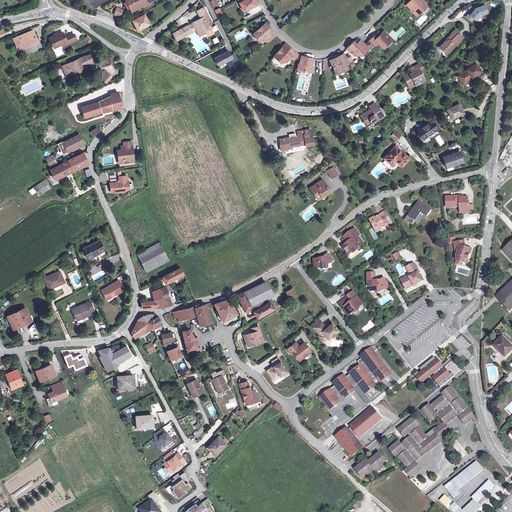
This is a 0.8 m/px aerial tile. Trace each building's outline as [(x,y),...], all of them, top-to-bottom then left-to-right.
[(124,0),(131,11),(141,6),(145,3),(144,2),(147,1),(148,0),(150,0),(150,1),(151,0),(124,0)] [(237,0),(242,7),(246,5),(248,9),(256,5),(253,0),(237,0)] [(410,10),(415,15),(419,11),(420,12),(427,5),(422,1),(420,2),(419,1),(420,0),(410,0),(406,4),(410,9),(410,10)] [(474,7),(466,16),(470,20),(472,17),(474,19),(478,14),(486,12),(485,5),(474,7)] [(193,23),(176,32),(177,33),(174,35),(175,37),(174,38),(176,39),(177,40),(192,32),(190,29),(195,27),(199,36),(205,32),(205,31),(216,26),(215,24),(213,25),(204,7),(197,11),(201,18),(192,22),(193,23)] [(286,23),(294,16),(290,12),(282,19),(286,23)] [(133,20),(138,29),(149,24),(144,15),(133,20)] [(261,41),(265,38),(268,41),(276,35),(266,23),(253,34),(258,40),(261,41)] [(458,43),(458,42),(461,40),(460,39),(463,37),(459,33),(458,34),(457,33),(458,32),(455,29),(450,33),(451,34),(446,38),(448,39),(446,41),(446,40),(438,47),(442,50),(443,50),(446,54),(453,47),(452,46),(454,44),(455,46),(458,43)] [(13,38),(18,48),(36,41),(31,30),(13,38)] [(369,40),(375,45),(377,43),(383,48),(387,45),(384,43),(387,40),(390,37),(383,31),(380,33),(377,37),(375,35),(369,40)] [(67,44),(74,41),(71,35),(70,34),(65,37),(62,32),(49,38),(54,48),(61,44),(66,42),(67,44)] [(368,48),(360,40),(356,44),(353,41),(346,48),(354,56),(358,55),(362,52),(363,53),(368,48)] [(290,50),(284,45),(274,56),(280,62),(286,62),(291,57),(295,52),(291,49),(290,50)] [(230,68),(235,66),(230,56),(231,56),(228,51),(215,58),(218,65),(226,61),(230,68)] [(235,66),(239,64),(234,54),(230,55),(231,56),(230,56),(235,66)] [(334,58),(329,60),(334,71),(336,69),(341,71),(348,68),(346,65),(348,64),(343,54),(337,57),(338,58),(335,59),(334,58)] [(62,66),(66,77),(86,68),(84,65),(84,63),(86,63),(86,64),(93,61),(90,55),(81,59),(81,58),(62,66)] [(313,59),(301,56),(299,64),(298,64),(297,69),(310,72),(311,68),(313,59)] [(469,65),(470,66),(457,76),(463,84),(475,75),(475,74),(480,70),(472,59),(467,62),(469,64),(469,65)] [(403,75),(407,84),(413,81),(415,85),(424,80),(419,70),(416,65),(410,68),(411,71),(412,72),(408,74),(408,73),(403,75)] [(105,71),(100,76),(103,79),(108,74),(105,71)] [(108,74),(103,79),(106,82),(111,77),(108,74)] [(98,102),(88,105),(91,115),(96,114),(101,112),(121,107),(117,92),(110,94),(111,96),(98,102)] [(383,116),(374,102),(368,106),(370,109),(360,115),(367,126),(383,116)] [(447,110),(451,119),(464,113),(459,104),(447,110)] [(91,115),(88,105),(81,107),(84,117),(91,115)] [(417,130),(423,139),(437,129),(431,121),(417,130)] [(279,138),(280,146),(285,147),(286,149),(291,148),(291,146),(305,144),(305,145),(313,144),(311,136),(309,137),(308,133),(311,132),(310,129),(297,131),(298,135),(295,135),(295,137),(289,138),(289,137),(279,138)] [(394,131),(390,136),(396,141),(400,135),(394,131)] [(57,143),(62,152),(66,150),(67,151),(84,142),(79,133),(62,142),(62,141),(57,143)] [(117,150),(118,159),(122,158),(123,162),(133,161),(131,144),(123,146),(121,146),(121,149),(117,150)] [(396,161),(402,166),(409,158),(395,146),(384,158),(392,165),(396,161)] [(443,158),(447,168),(463,162),(460,152),(443,158)] [(83,153),(68,160),(73,170),(87,163),(83,153)] [(45,159),(49,167),(57,164),(53,155),(45,159)] [(73,170),(68,160),(50,169),(55,179),(73,170)] [(327,171),(331,178),(338,174),(334,167),(327,171)] [(113,191),(113,192),(124,191),(128,188),(127,180),(126,180),(126,175),(118,176),(118,180),(117,181),(109,182),(110,192),(113,191)] [(45,179),(33,188),(38,194),(50,187),(45,179)] [(315,188),(312,190),(318,199),(322,197),(322,196),(329,190),(322,179),(314,185),(315,188)] [(469,210),(469,204),(469,202),(468,202),(467,197),(460,197),(460,196),(446,196),(446,207),(460,207),(460,211),(469,210)] [(413,210),(412,209),(405,220),(412,225),(421,211),(427,216),(431,210),(419,201),(413,210)] [(385,217),(382,212),(379,214),(379,215),(375,218),(374,216),(370,219),(376,232),(381,229),(380,227),(384,225),(388,223),(388,224),(392,223),(388,216),(385,217)] [(355,228),(346,235),(351,241),(348,243),(343,246),(347,252),(351,249),(353,252),(360,247),(359,246),(364,243),(358,236),(360,234),(355,228)] [(99,252),(104,250),(99,240),(83,248),(88,258),(99,252)] [(457,260),(464,262),(466,258),(467,259),(469,254),(470,254),(472,249),(465,247),(464,240),(454,242),(456,253),(457,253),(456,256),(457,260)] [(502,296),(499,299),(509,310),(511,307),(511,240),(503,249),(511,258),(511,280),(499,293),(502,296)] [(136,254),(146,272),(168,260),(159,242),(136,254)] [(360,248),(349,256),(351,259),(362,251),(360,248)] [(371,250),(363,256),(366,260),(374,255),(371,250)] [(314,267),(317,269),(323,268),(323,270),(329,269),(328,264),(330,264),(334,261),(329,254),(323,259),(320,259),(313,260),(314,267)] [(413,262),(406,266),(411,274),(411,275),(409,276),(410,277),(402,281),(406,289),(414,284),(416,283),(423,280),(413,262)] [(183,274),(180,267),(161,277),(165,283),(183,274)] [(44,278),(49,289),(64,282),(59,271),(44,278)] [(375,272),(367,273),(368,282),(369,286),(371,286),(371,291),(375,291),(379,293),(384,289),(384,285),(388,283),(385,278),(381,280),(375,280),(375,272)] [(154,276),(140,283),(139,283),(141,287),(156,279),(154,276)] [(118,280),(101,290),(106,298),(110,296),(111,297),(120,292),(121,293),(124,291),(118,280)] [(260,284),(244,291),(250,302),(259,297),(271,292),(265,281),(260,284)] [(164,287),(159,289),(162,297),(161,297),(162,300),(164,305),(165,305),(171,304),(166,292),(171,290),(169,285),(164,287)] [(296,294),(293,288),(292,288),(286,292),(290,299),(297,295),(296,294)] [(152,291),(154,301),(162,300),(161,297),(162,297),(159,289),(152,291)] [(237,295),(246,312),(250,310),(252,309),(250,302),(244,291),(237,295)] [(353,292),(340,302),(346,309),(345,311),(349,316),(352,314),(355,313),(359,310),(360,307),(364,305),(353,292)] [(252,309),(253,311),(264,304),(259,297),(250,302),(252,309)] [(235,313),(228,299),(214,303),(222,321),(235,313)] [(162,300),(154,301),(142,302),(142,309),(155,307),(163,306),(164,305),(162,300)] [(90,314),(89,312),(93,310),(90,301),(72,309),(76,320),(90,314)] [(264,304),(253,311),(254,312),(257,318),(274,308),(269,301),(264,304)] [(204,304),(194,308),(199,325),(203,324),(203,325),(212,322),(206,308),(204,304)] [(172,312),(174,317),(177,317),(178,320),(195,315),(192,306),(172,312)] [(7,316),(14,330),(31,321),(25,307),(7,316)] [(146,322),(142,316),(138,319),(137,320),(131,332),(134,337),(144,332),(151,328),(146,322)] [(152,318),(146,322),(151,328),(161,323),(157,316),(153,319),(152,318)] [(319,319),(311,325),(313,328),(321,322),(319,319)] [(324,325),(321,322),(313,328),(312,329),(318,336),(319,335),(321,338),(325,336),(327,339),(330,336),(332,337),(335,335),(335,333),(338,331),(332,323),(327,327),(326,328),(324,325)] [(250,333),(243,335),(246,343),(251,342),(251,344),(258,342),(258,343),(263,341),(258,326),(251,328),(253,333),(250,333)] [(182,331),(184,340),(194,338),(194,337),(194,336),(189,329),(182,331)] [(163,342),(172,339),(171,335),(170,332),(161,335),(163,342)] [(465,348),(470,345),(462,335),(458,338),(465,348)] [(511,349),(511,345),(502,336),(494,345),(498,350),(499,349),(506,356),(511,349)] [(194,338),(184,340),(187,351),(197,349),(198,354),(202,353),(202,352),(200,348),(197,337),(194,337),(194,338)] [(172,347),(170,342),(163,344),(166,350),(172,347)] [(288,347),(286,348),(290,353),(291,352),(296,360),(302,356),(303,357),(307,354),(304,350),(308,347),(304,342),(298,346),(295,342),(294,343),(288,347)] [(155,350),(153,344),(146,347),(149,353),(155,350)] [(379,379),(389,371),(374,351),(377,349),(374,345),(371,347),(360,355),(362,357),(357,361),(360,365),(350,373),(351,374),(346,377),(344,375),(333,383),(335,385),(321,397),(328,407),(339,399),(340,400),(344,396),(343,395),(354,387),(357,385),(358,384),(364,391),(374,383),(371,378),(375,375),(379,379)] [(181,355),(177,346),(166,351),(170,359),(181,355)] [(111,353),(109,348),(108,347),(98,350),(106,366),(116,361),(112,353),(111,353)] [(122,348),(112,353),(116,361),(126,355),(122,348)] [(434,377),(432,379),(437,384),(442,379),(446,383),(450,379),(447,376),(449,374),(444,369),(443,368),(445,367),(444,365),(442,366),(441,365),(437,360),(435,362),(433,360),(436,358),(434,356),(419,368),(422,371),(420,373),(425,379),(430,376),(429,375),(431,373),(434,377)] [(277,357),(271,361),(274,365),(267,369),(273,378),(278,374),(279,376),(282,373),(284,376),(288,374),(277,357)] [(453,357),(449,360),(444,365),(445,367),(454,359),(453,357)] [(54,374),(50,364),(36,370),(40,380),(54,374)] [(11,374),(6,376),(11,389),(22,384),(16,369),(10,372),(11,374)] [(273,378),(267,369),(266,370),(273,380),(279,376),(278,374),(273,378)] [(391,374),(389,371),(379,379),(381,382),(391,374)] [(120,384),(121,388),(134,387),(133,375),(117,376),(117,384),(120,384)] [(211,379),(218,392),(222,390),(227,388),(221,375),(211,379)] [(202,392),(196,379),(186,384),(193,397),(202,392)] [(249,390),(247,382),(246,381),(239,383),(245,403),(258,399),(256,392),(254,393),(253,389),(249,390)] [(51,386),(53,391),(63,387),(63,386),(59,387),(57,383),(51,386)] [(376,385),(374,383),(364,391),(366,393),(376,385)] [(371,402),(357,385),(354,387),(368,404),(371,402)] [(53,391),(47,393),(49,397),(51,401),(56,399),(66,395),(63,387),(53,391)] [(356,390),(354,387),(343,395),(344,396),(345,398),(356,390)] [(401,444),(398,441),(389,448),(395,456),(397,455),(408,468),(405,470),(411,478),(422,469),(416,462),(442,440),(441,438),(451,430),(446,424),(457,415),(465,424),(472,419),(475,422),(477,420),(450,387),(442,393),(444,395),(442,396),(432,404),(433,404),(431,406),(429,404),(421,410),(431,422),(438,415),(444,422),(436,429),(435,427),(427,434),(426,435),(419,428),(418,426),(419,425),(413,417),(398,429),(404,436),(408,434),(410,436),(403,442),(401,444)] [(49,397),(46,399),(49,406),(57,403),(56,399),(51,401),(49,397)] [(340,400),(339,399),(328,407),(330,409),(341,401),(340,400)] [(371,409),(366,413),(374,422),(375,423),(380,419),(371,409)] [(42,416),(45,423),(51,420),(48,413),(42,416)] [(336,436),(352,455),(362,447),(356,439),(354,437),(358,434),(359,435),(374,422),(366,413),(351,426),(352,427),(348,430),(346,428),(336,436)] [(137,428),(150,427),(149,423),(152,422),(152,414),(135,416),(136,425),(137,428)] [(159,430),(153,434),(154,440),(161,452),(174,443),(164,431),(161,434),(159,430)] [(217,436),(208,447),(212,451),(216,454),(225,444),(222,441),(222,440),(218,437),(217,436)] [(33,442),(31,440),(23,450),(25,452),(33,442)] [(212,451),(208,447),(206,449),(214,456),(216,454),(212,451)] [(170,451),(163,456),(166,461),(163,463),(169,472),(184,461),(178,452),(173,455),(170,451)] [(379,452),(368,461),(374,468),(375,470),(376,471),(381,467),(380,466),(386,461),(379,452)] [(369,473),(374,468),(368,461),(366,459),(355,468),(362,477),(368,472),(369,473)] [(177,473),(173,476),(174,479),(172,480),(174,483),(170,486),(172,488),(170,489),(176,497),(185,490),(184,489),(189,486),(186,482),(188,481),(183,472),(179,476),(177,473)] [(445,490),(439,497),(454,511),(461,504),(445,490)] [(151,498),(138,507),(141,511),(159,511),(160,511),(153,501),(156,498),(152,493),(149,495),(151,498)] [(194,503),(185,509),(188,511),(195,511),(199,510),(200,511),(203,511),(206,510),(207,511),(208,511),(212,510),(208,504),(210,502),(207,498),(202,502),(201,500),(195,505),(194,503)]
